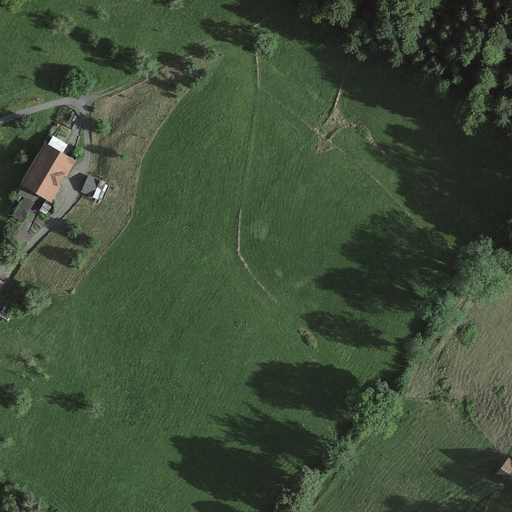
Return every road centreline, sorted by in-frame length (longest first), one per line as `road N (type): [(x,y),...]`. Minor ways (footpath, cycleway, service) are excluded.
road 1 (track): [(79,103),(216,40),(250,36),(262,56),(239,227)]
road 2 (track): [(79,103),(84,174),(10,268)]
